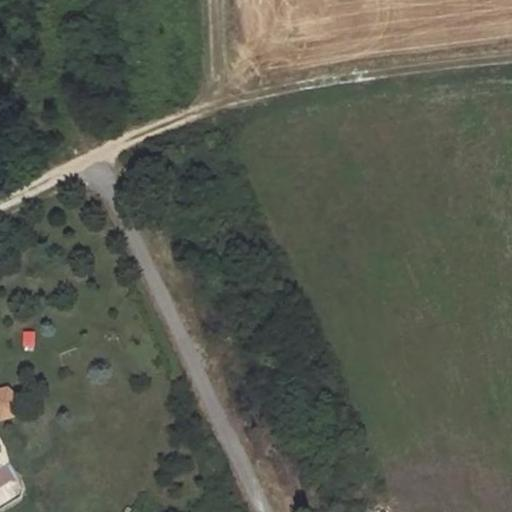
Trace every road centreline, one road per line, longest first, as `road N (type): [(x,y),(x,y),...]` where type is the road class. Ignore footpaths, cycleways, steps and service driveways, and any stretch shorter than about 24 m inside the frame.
road 1 (track): [(211,104),(511,64)]
road 2 (track): [(0,202),(211,104)]
